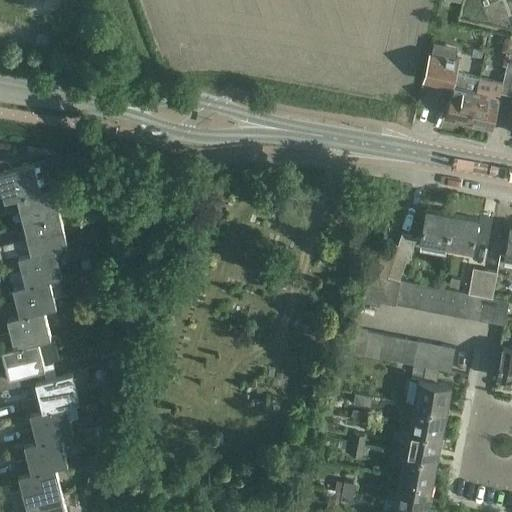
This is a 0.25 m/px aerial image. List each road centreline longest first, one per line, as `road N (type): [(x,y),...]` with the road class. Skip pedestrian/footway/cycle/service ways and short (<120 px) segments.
road 1 (tertiary): [(511,171),(296,133)]
road 2 (tertiary): [(296,133),(181,98),(84,102)]
road 3 (tertiary): [(84,102),(176,131),(296,133)]
road 4 (residential): [(479,417),(489,338),(368,315)]
